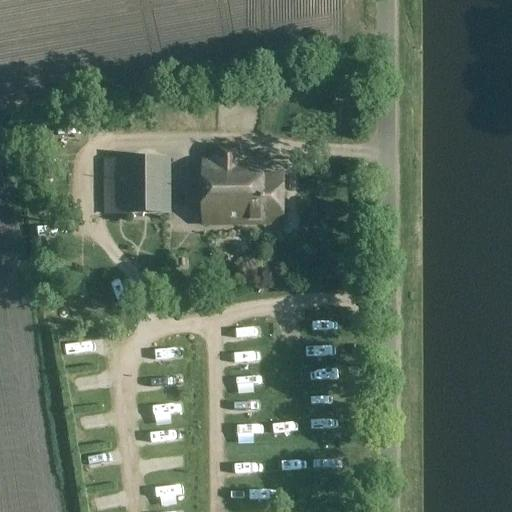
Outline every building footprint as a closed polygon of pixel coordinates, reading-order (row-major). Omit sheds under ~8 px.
[(215,152),(215,162),(205,162),(204,222),(281,223),(282,178),(261,178),(262,159),(240,159),(241,153),(215,152)] [(104,161),(104,215),(169,215),(169,162),(104,161)] [(43,163),(44,173),(66,172),(66,162),(43,163)] [(33,178),(34,200),(52,199),(52,178),(33,178)] [(177,192),(176,209),(186,209),(186,192),(177,192)] [(189,208),(189,234),(199,234),(199,208),(189,208)] [(116,321),(116,330),(137,329),(137,320),(116,321)] [(86,348),(67,350),(68,360),(87,358),(86,348)]
